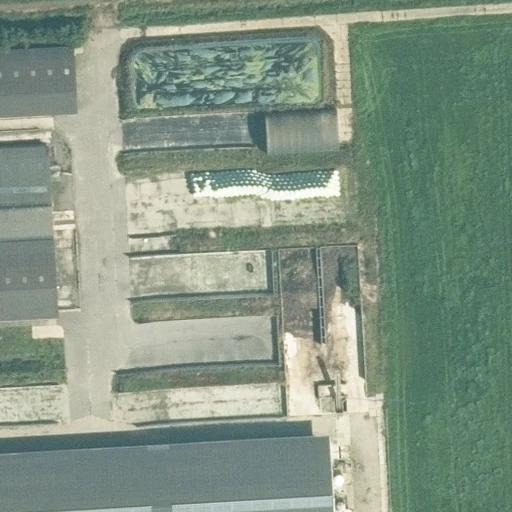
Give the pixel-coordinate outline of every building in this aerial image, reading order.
[(0,46),(0,107),(77,103),(73,42),(0,46)] [(129,124),(128,95),(116,95),(117,124),(129,124)] [(286,115),(287,139),(352,137),(351,106),(311,107),(311,114),(286,115)] [(161,119),(148,118),(147,140),(160,141),(161,119)] [(130,148),(132,130),(121,129),(119,147),(130,148)] [(48,145),(0,147),(0,316),(57,313),(48,145)] [(284,284),(283,252),(258,252),(258,284),(284,284)] [(237,360),(270,361),(270,373),(283,373),(283,362),(295,363),(296,329),(238,328),(237,360)] [(0,461),(0,511),(332,511),(329,443),(0,461)]
